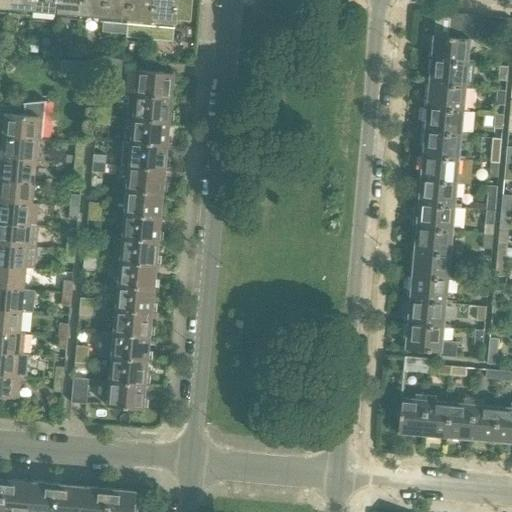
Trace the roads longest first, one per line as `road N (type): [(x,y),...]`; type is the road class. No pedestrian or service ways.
road 1 (residential): [(337,476),(378,0)]
road 2 (residential): [(232,0),(193,463)]
road 3 (residential): [(193,463),(0,444)]
road 4 (residential): [(511,492),(337,476)]
road 5 (residential): [(337,476),(193,463)]
